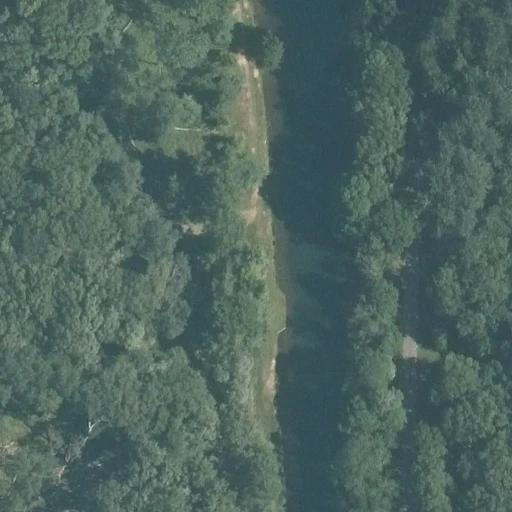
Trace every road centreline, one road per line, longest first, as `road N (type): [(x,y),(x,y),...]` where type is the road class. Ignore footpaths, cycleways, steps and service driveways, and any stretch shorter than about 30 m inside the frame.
road 1 (track): [(408,511),(407,0)]
road 2 (track): [(0,375),(164,365),(195,372),(212,408),(233,511)]
